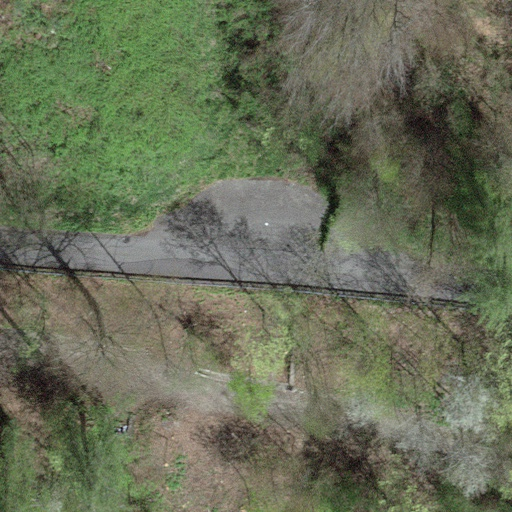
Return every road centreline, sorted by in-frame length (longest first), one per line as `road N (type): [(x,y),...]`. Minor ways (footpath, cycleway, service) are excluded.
road 1 (track): [(511,476),(449,440),(131,366),(0,347)]
road 2 (tertiary): [(511,297),(0,248)]
